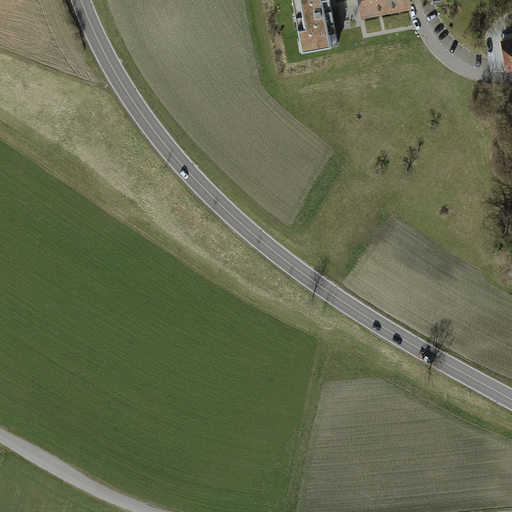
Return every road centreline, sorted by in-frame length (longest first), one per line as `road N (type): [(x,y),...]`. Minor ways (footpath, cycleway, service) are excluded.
road 1 (secondary): [(511,400),(335,302),(261,245),(147,125),(81,0)]
road 2 (tertiary): [(0,436),(151,511)]
